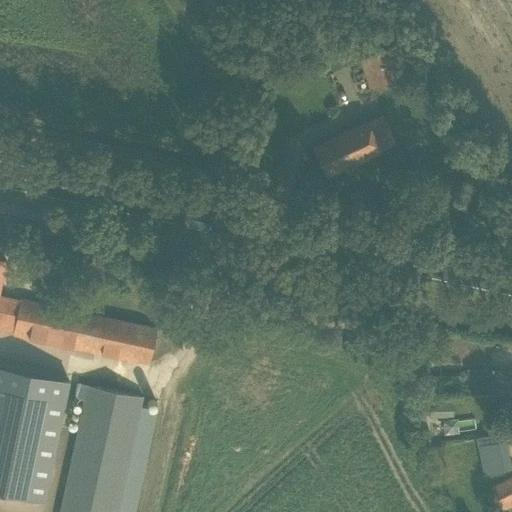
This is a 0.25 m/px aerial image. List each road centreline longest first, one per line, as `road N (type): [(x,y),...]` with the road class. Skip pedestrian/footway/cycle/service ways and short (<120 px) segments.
road 1 (secondary): [(511,287),(0,177)]
road 2 (track): [(214,225),(228,163),(219,76),(166,0)]
